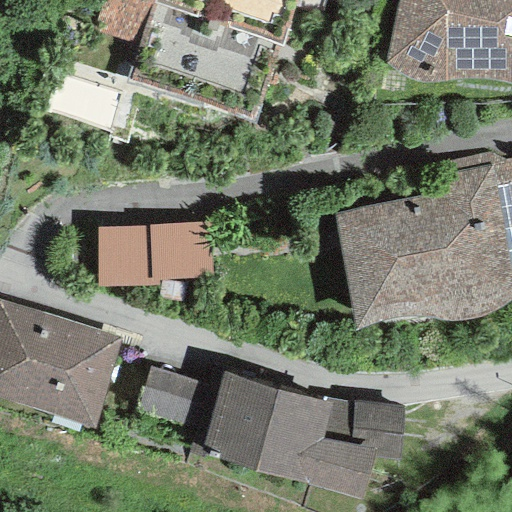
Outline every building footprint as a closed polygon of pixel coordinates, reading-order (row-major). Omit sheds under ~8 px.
[(116,0),(95,62),(241,108),(278,0),(116,0)] [(511,0),(399,0),(385,55),(511,87),(511,0)] [(511,256),(500,176),(315,203),(335,337),(511,310),(511,256)] [(97,214),(100,274),(217,268),(214,208),(97,214)] [(117,335),(0,294),(0,391),(86,422),(117,335)] [(144,408),(202,412),(205,360),(148,356),(144,408)] [(375,409),(221,365),(199,443),(352,488),(375,409)]
